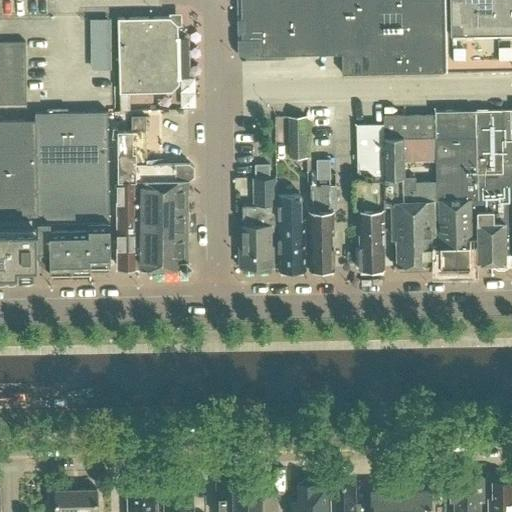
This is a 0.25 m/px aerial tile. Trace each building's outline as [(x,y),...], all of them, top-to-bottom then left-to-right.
[(238,0),(240,40),(245,40),(255,50),(255,56),(341,54),(341,75),(445,72),(445,71),(442,0),(238,0)] [(511,0),(442,0),(445,71),(511,69),(511,0)] [(170,16),(117,18),(119,92),(172,91),(179,83),(178,24),(170,16)] [(0,276),(18,277),(18,271),(38,271),(38,259),(41,259),(38,113),(36,113),(36,120),(0,121),(0,105),(26,105),(25,42),(0,42),(0,276)] [(439,195),(440,265),(468,265),(469,265),(469,263),(477,263),(475,109),(434,110),(435,195),(439,195)] [(475,109),(477,263),(477,264),(505,263),(505,254),(511,250),(511,146),(511,109),(475,109)] [(51,274),(92,273),(92,268),(111,268),(108,111),(38,113),(41,259),(51,259),(51,274)] [(118,180),(117,180),(117,268),(137,268),(182,268),(185,271),(191,266),(187,263),(187,232),(189,232),(189,210),(188,210),(188,180),(193,176),(193,168),(189,164),(162,164),(162,158),(145,158),(145,115),(132,115),(132,130),(117,130),(118,180)] [(287,157),(306,157),(306,115),(287,115),(287,157)] [(382,116),(382,123),(356,123),(358,178),(353,178),(354,208),(358,208),(359,263),(360,264),(360,265),(361,266),(362,267),(363,268),(364,268),(383,268),(382,207),(385,207),(385,179),(397,179),(404,179),(403,138),(434,138),(434,115),(382,116)] [(269,164),(254,164),(254,175),(269,175),(269,164)] [(275,177),(256,177),(256,206),(242,206),(243,225),(239,225),(240,267),(273,266),(272,225),(276,225),(275,177)] [(397,239),(397,266),(440,265),(439,240),(433,240),(431,181),(414,181),(414,179),(404,179),(397,179),(397,200),(391,201),(392,239),(397,239)] [(311,210),(308,210),(310,269),(329,268),(331,268),(332,267),(333,266),(333,265),(334,263),(332,210),(330,210),(329,184),(310,185),(311,210)] [(297,193),(279,193),(280,220),(278,220),(278,269),(305,268),(304,219),(298,219),(297,193)] [(455,500),(454,511),(479,511),(479,500),(483,500),(483,477),(465,477),(465,478),(451,479),(451,500),(455,500)] [(193,511),(193,480),(165,480),(164,511),(193,511)] [(256,484),(253,484),(254,505),(253,505),(252,511),(277,511),(277,505),(272,505),(271,484),(268,484),(266,480),(258,481),(256,484)] [(243,481),(217,482),(218,511),(247,511),(247,505),(244,505),(243,481)] [(488,498),(488,511),(511,511),(511,503),(511,504),(511,481),(492,482),(492,498),(488,498)] [(327,511),(327,482),(298,482),(299,501),(294,501),(293,511),(327,511)] [(365,511),(365,502),(355,502),(355,482),(333,483),(333,511),(365,511)] [(97,511),(97,488),(79,489),(79,511),(97,511)] [(156,511),(156,488),(128,489),(128,511),(156,511)] [(398,511),(398,488),(369,488),(369,511),(398,511)] [(431,511),(431,488),(398,488),(398,511),(431,511)] [(79,511),(79,489),(55,489),(55,511),(79,511)]
